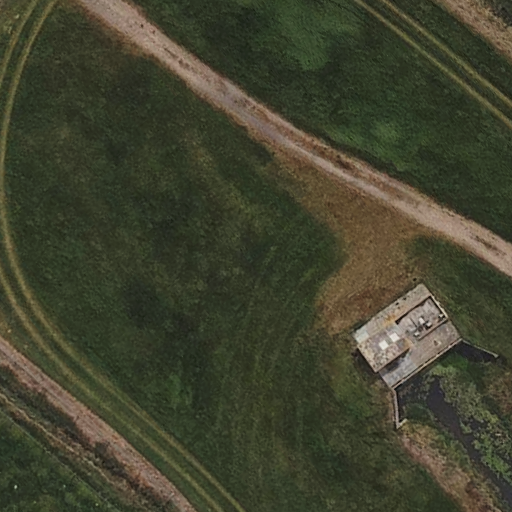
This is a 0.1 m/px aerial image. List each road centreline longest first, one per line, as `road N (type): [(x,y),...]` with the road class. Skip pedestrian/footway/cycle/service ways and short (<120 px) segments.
road 1 (track): [(98,0),(259,119),(511,263)]
road 2 (track): [(0,241),(12,287),(78,374),(233,511)]
road 3 (track): [(511,115),(367,0)]
road 4 (track): [(48,0),(32,19),(0,119)]
